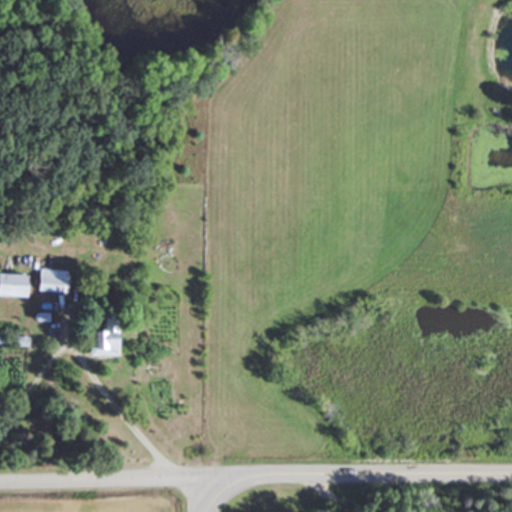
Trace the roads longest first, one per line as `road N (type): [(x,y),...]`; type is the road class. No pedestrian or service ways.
road 1 (secondary): [(202,491),(511,487)]
road 2 (residential): [(0,489),(202,491)]
